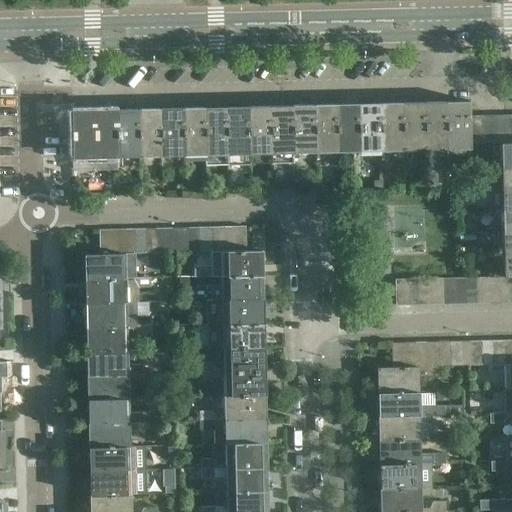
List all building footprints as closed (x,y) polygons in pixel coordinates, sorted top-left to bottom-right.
[(446,145),(445,101),(423,102),(424,145),(446,145)] [(469,144),(469,116),(468,101),(445,101),(446,145),(469,144)] [(402,146),(401,102),(379,103),(380,146),(381,160),(403,160),(402,146)] [(424,145),(423,102),(401,102),(402,146),(424,145)] [(358,147),(357,103),(335,104),(336,147),(358,147)] [(380,146),(379,103),(357,103),(358,147),(380,146)] [(315,148),(313,104),(291,105),(293,148),(315,148)] [(336,147),(335,104),(313,104),(315,148),(336,147)] [(269,106),(269,105),(247,106),(249,149),(271,149),(269,106)] [(293,159),(293,148),(291,105),(269,106),(271,149),(271,159),(293,159)] [(249,149),(247,106),(225,107),(227,154),(249,154),(249,149)] [(205,155),(203,107),(181,108),(183,151),(183,156),(205,155)] [(227,154),(225,107),(203,107),(205,155),(227,154)] [(161,152),(160,108),(137,109),(139,152),(161,152)] [(183,151),(181,108),(160,108),(161,152),(183,151)] [(117,153),(116,109),(94,110),(95,153),(117,153)] [(139,157),(139,152),(137,109),(116,109),(117,153),(117,157),(139,157)] [(95,153),(94,110),(71,110),(72,154),(95,153)] [(494,143),(493,115),(481,116),(482,144),(494,143)] [(506,143),(506,129),(505,115),(493,115),(494,143),(504,143),(506,143)] [(482,144),(481,116),(469,116),(469,144),(482,144)] [(222,251),(221,226),(210,227),(210,251),(220,251),(222,251)] [(233,251),(233,226),(221,226),(222,251),(233,251)] [(245,250),(245,238),(245,226),(233,226),(233,251),(245,250)] [(188,252),(187,227),(175,228),(175,252),(188,252)] [(199,252),(198,227),(187,227),(188,252),(199,252)] [(210,251),(210,227),(198,227),(199,252),(210,251)] [(145,253),(145,228),(133,229),(134,253),(145,253)] [(157,253),(156,228),(145,228),(145,253),(157,253)] [(169,252),(168,229),(168,228),(156,228),(157,253),(169,252)] [(111,254),(110,229),(98,230),(99,254),(111,254)] [(122,253),(122,229),(110,229),(111,254),(122,253)] [(134,253),(133,229),(122,229),(122,253),(124,253),(134,253)] [(233,251),(222,251),(220,251),(221,273),(212,273),(208,267),(196,267),(196,276),(261,275),(261,250),(245,250),(233,251)] [(125,275),(124,253),(122,253),(111,254),(99,254),(84,255),(84,279),(150,278),(149,268),(137,268),(134,275),(125,275)] [(262,299),(261,275),(196,276),(196,286),(221,285),(221,300),(262,299)] [(466,303),(465,277),(454,278),(454,304),(466,303)] [(477,303),(477,277),(465,277),(466,303),(477,303)] [(489,303),(489,277),(477,277),(477,303),(489,303)] [(501,303),(500,277),(489,277),(489,303),(501,303)] [(511,302),(511,280),(511,277),(507,277),(500,277),(501,303),(511,302)] [(125,302),(125,281),(134,281),(137,288),(150,287),(150,278),(84,279),(85,303),(125,302)] [(419,304),(419,278),(407,279),(407,304),(419,304)] [(431,304),(430,278),(419,278),(419,304),(431,304)] [(442,304),(442,278),(430,278),(431,304),(442,304)] [(454,304),(454,278),(442,278),(442,304),(454,304)] [(407,304),(407,279),(394,279),(395,305),(407,304)] [(262,323),(262,299),(221,300),(222,321),(213,321),(209,315),(197,315),(197,324),(262,323)] [(135,302),(125,303),(85,303),(85,327),(151,326),(150,316),(135,317),(135,302)] [(263,347),(262,323),(197,324),(197,334),(210,334),(213,327),(222,327),(222,348),(263,347)] [(126,350),(126,329),(135,329),(138,336),(151,335),(151,326),(85,327),(86,351),(126,350)] [(511,364),(511,339),(502,340),(503,365),(511,364)] [(492,365),(491,340),(479,341),(480,365),(488,365),(492,365)] [(503,365),(502,340),(491,340),(492,365),(503,365)] [(450,366),(449,341),(438,342),(438,366),(442,366),(450,366)] [(462,366),(461,343),(461,341),(449,341),(450,366),(462,366)] [(480,365),(479,341),(467,341),(468,366),(480,365)] [(415,367),(414,342),(403,343),(404,367),(415,367)] [(427,367),(426,342),(414,342),(415,367),(427,367)] [(438,366),(438,342),(426,342),(427,367),(438,366)] [(404,367),(403,343),(391,343),(391,367),(404,367)] [(264,371),(263,347),(222,348),(223,369),(214,369),(210,363),(198,363),(198,372),(264,371)] [(127,371),(126,350),(86,351),(86,375),(152,374),(152,364),(139,364),(136,371),(127,371)] [(511,364),(503,365),(492,365),(488,365),(488,375),(501,375),(504,368),(511,368),(511,364)] [(417,391),(417,370),(426,370),(429,377),(442,376),(442,366),(438,366),(427,367),(415,367),(404,367),(391,367),(376,368),(377,392),(417,391)] [(264,395),(264,371),(198,372),(198,382),(211,382),(214,375),(223,375),(224,396),(264,395)] [(128,398),(127,377),(136,377),(140,384),(152,383),(152,374),(86,375),(87,399),(128,398)] [(418,412),(417,391),(377,392),(378,416),(443,415),(443,405),(430,405),(427,412),(418,412)] [(265,419),(264,395),(224,396),(224,417),(215,417),(212,410),(199,411),(199,420),(265,419)] [(128,413),(128,398),(87,399),(88,423),(153,422),(153,412),(128,413)] [(511,413),(511,410),(505,410),(502,404),(489,404),(489,414),(511,413)] [(511,413),(489,414),(489,423),(502,423),(505,416),(511,416),(511,413)] [(419,439),(418,418),(427,418),(431,425),(443,424),(443,415),(378,416),(378,440),(419,439)] [(265,443),(265,419),(199,420),(199,430),(212,430),(215,423),(224,423),(225,444),(265,443)] [(129,446),(128,425),(137,425),(141,432),(153,431),(153,422),(88,423),(88,447),(129,446)] [(419,460),(419,439),(378,440),(379,464),(444,463),(444,453),(431,453),(428,460),(419,460)] [(266,467),(265,443),(225,444),(225,465),(216,465),(213,458),(200,459),(200,468),(266,467)] [(129,467),(129,446),(88,447),(89,471),(154,470),(154,460),(141,460),(138,467),(129,467)] [(511,461),(511,458),(506,458),(503,452),(490,452),(490,462),(511,461)] [(511,461),(490,462),(491,471),(503,471),(506,464),(511,464),(511,461)] [(420,487),(419,466),(428,466),(432,473),(444,472),(444,463),(379,464),(379,488),(420,487)] [(266,491),(266,467),(200,468),(201,478),(213,478),(216,471),(225,471),(226,492),(266,491)] [(130,494),(129,473),(138,473),(142,480),(154,479),(154,470),(89,471),(89,495),(130,494)] [(420,508),(420,487),(379,488),(379,511),(393,511),(445,511),(445,501),(433,501),(429,508),(420,508)] [(266,511),(266,491),(226,492),(226,511),(216,511),(214,506),(201,507),(201,511),(266,511)] [(130,511),(130,494),(89,495),(89,511),(155,511),(155,508),(143,508),(140,511),(130,511)] [(511,509),(511,506),(507,506),(504,500),(491,500),(491,510),(511,509)]
